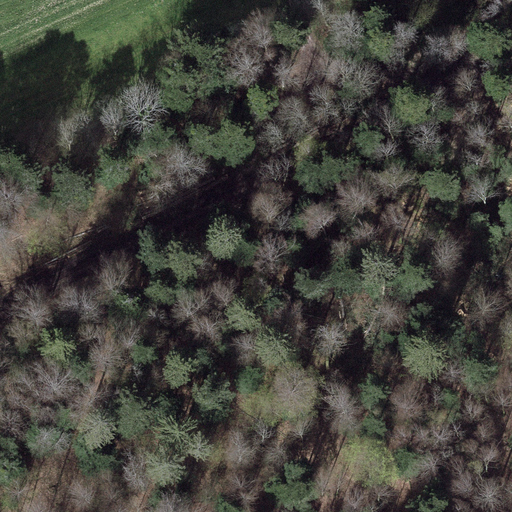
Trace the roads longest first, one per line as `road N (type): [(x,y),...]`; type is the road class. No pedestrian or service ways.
road 1 (track): [(511,18),(458,63),(252,184),(0,318)]
road 2 (track): [(458,63),(290,7),(289,0)]
road 3 (track): [(290,7),(252,184)]
